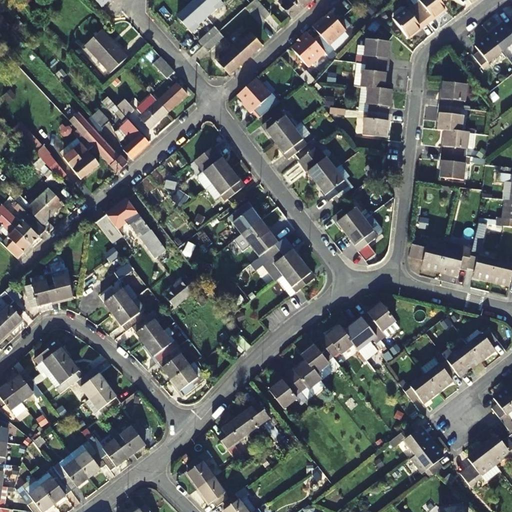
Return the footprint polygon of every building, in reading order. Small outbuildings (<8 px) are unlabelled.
[(197,0),(194,3),(207,17),(215,10),(216,12),(225,4),(220,0),(197,0)] [(266,19),(271,14),(258,0),(254,0),(252,3),(266,19)] [(293,18),(309,4),(306,0),(281,0),(279,2),(293,18)] [(415,6),(428,23),(447,8),(443,3),(440,0),(419,0),(421,2),(415,6)] [(194,3),(179,16),(193,32),(201,25),(200,23),(207,17),(194,3)] [(252,3),(247,7),(261,23),(266,19),(252,3)] [(395,19),(409,38),(428,23),(415,6),(409,11),(408,9),(395,19)] [(315,26),(322,34),(331,45),(347,30),(348,29),(334,13),(324,21),(322,19),(321,20),(315,26)] [(490,34),(503,51),(511,43),(511,26),(510,28),(506,22),(490,34)] [(220,32),(216,27),(200,41),(204,46),(220,32)] [(112,73),(129,57),(123,52),(122,53),(113,42),(114,41),(104,30),(87,45),(112,73)] [(347,30),(331,45),(335,49),(336,50),(352,36),(347,30)] [(239,39),(241,40),(234,46),(246,60),(262,46),(248,31),(239,39)] [(331,45),(322,34),(316,39),(309,31),(308,32),(303,37),(304,39),(294,48),(311,66),(327,52),(329,54),(335,49),(331,45)] [(204,46),(209,51),(225,37),(220,32),(204,46)] [(490,34),(476,46),(480,51),(474,56),(485,69),(491,64),(489,62),(503,51),(490,34)] [(365,56),(369,56),(368,64),(388,66),(391,42),(367,39),(365,56)] [(231,74),(246,60),(234,46),(226,53),(225,52),(217,59),(231,74)] [(155,64),(168,79),(176,72),(162,57),(155,64)] [(367,71),(363,71),(361,87),(385,90),(388,66),(368,64),(367,71)] [(272,95),(257,78),(238,95),(247,105),(246,107),(252,113),(253,112),(260,118),(268,112),(281,102),(273,93),(272,95)] [(468,85),(445,82),(442,106),(461,108),(462,100),(466,101),(468,85)] [(188,94),(177,83),(160,100),(170,111),(188,94)] [(147,89),(152,94),(156,90),(151,85),(147,89)] [(370,112),(390,114),(393,91),(385,90),(361,87),(359,111),(370,112)] [(119,106),(128,116),(135,109),(126,99),(119,106)] [(169,112),(158,101),(140,118),(151,129),(169,112)] [(447,130),(463,132),(465,115),(460,115),(461,108),(442,106),(439,129),(447,130)] [(295,128),(300,124),(287,107),(264,125),(277,142),(295,128)] [(93,116),(103,127),(110,120),(100,109),(93,116)] [(390,114),(370,112),(369,119),(365,119),(364,135),(387,138),(390,114)] [(70,121),(76,128),(118,173),(129,163),(122,156),(120,158),(98,133),(100,132),(89,120),(86,122),(78,114),(70,121)] [(100,132),(104,128),(103,127),(93,116),(89,120),(100,132)] [(128,118),(124,122),(126,124),(123,127),(135,140),(124,150),(132,158),(150,142),(128,118)] [(295,128),(277,142),(290,159),(308,145),(295,128)] [(122,147),(127,143),(115,130),(110,134),(110,135),(122,147)] [(463,132),(447,130),(444,154),(464,156),(465,148),(468,149),(470,133),(463,132)] [(82,143),(65,158),(82,179),(100,164),(82,143)] [(50,154),(48,152),(43,146),(35,153),(62,180),(66,176),(49,155),(50,154)] [(318,146),(300,160),(318,183),(336,169),(318,146)] [(210,150),(196,160),(205,172),(201,175),(200,179),(207,188),(213,183),(231,169),(215,148),(210,150)] [(467,164),(471,164),(472,157),(464,156),(444,154),(441,178),(465,180),(467,164)] [(190,165),(200,179),(201,175),(205,172),(196,160),(190,165)] [(43,183),(50,190),(54,185),(32,164),(27,170),(41,184),(43,183)] [(138,186),(147,195),(164,177),(156,168),(138,186)] [(231,169),(213,183),(227,201),(245,187),(231,169)] [(336,169),(318,183),(331,200),(349,186),(336,169)] [(377,175),(384,184),(392,178),(385,169),(377,175)] [(499,181),(511,181),(511,199),(511,200),(511,174),(499,173),(499,181)] [(40,235),(44,238),(50,233),(41,224),(57,207),(41,191),(21,212),(37,226),(34,229),(40,235)] [(129,225),(130,224),(155,258),(165,251),(127,199),(102,217),(96,222),(113,243),(123,235),(117,227),(126,222),(129,225)] [(505,226),(511,226),(511,200),(510,218),(498,217),(498,225),(505,226)] [(248,203),(230,217),(243,234),(261,220),(248,203)] [(352,203),(334,216),(347,234),(365,220),(352,203)] [(15,211),(11,207),(8,210),(10,213),(8,214),(15,221),(20,216),(15,211)] [(361,251),(383,234),(369,217),(365,220),(347,234),(361,251)] [(34,229),(25,220),(10,235),(26,250),(40,235),(34,229)] [(261,220),(243,234),(261,257),(279,243),(261,220)] [(480,257),(488,223),(479,223),(473,248),(468,268),(476,269),(474,276),(492,281),(497,261),(480,257)] [(0,250),(13,264),(26,250),(10,235),(2,227),(0,228),(0,234),(4,239),(1,242),(3,244),(0,246),(0,250)] [(413,240),(409,257),(424,260),(423,267),(441,271),(446,251),(428,247),(429,243),(413,240)] [(468,268),(473,248),(448,242),(446,251),(441,271),(459,275),(461,269),(467,270),(468,268)] [(280,279),(285,276),(303,261),(289,244),(263,264),(277,281),(279,280),(280,279)] [(280,279),(279,280),(292,297),(303,289),(316,278),(303,261),(285,276),(280,279)] [(511,264),(497,261),(492,281),(510,285),(511,279),(511,278),(511,264)] [(130,273),(127,267),(116,274),(120,280),(130,273)] [(74,297),(67,270),(45,275),(47,281),(53,302),(74,297)] [(165,294),(167,296),(188,279),(185,276),(165,294)] [(196,289),(188,279),(167,296),(175,306),(196,289)] [(29,294),(32,308),(53,302),(47,281),(21,287),(23,295),(29,294)] [(113,288),(102,296),(114,314),(137,297),(128,286),(117,293),(113,288)] [(0,315),(0,322),(10,332),(24,319),(21,317),(26,311),(16,301),(6,291),(2,295),(11,305),(0,315)] [(140,313),(146,308),(138,297),(137,297),(114,314),(127,331),(133,327),(144,319),(140,313)] [(363,317),(382,341),(400,327),(381,303),(363,317)] [(156,320),(160,316),(156,310),(144,319),(133,327),(146,344),(164,331),(156,320)] [(359,351),(371,342),(375,347),(382,341),(363,317),(344,332),(354,345),(359,351)] [(0,341),(10,332),(0,322),(0,341)] [(164,331),(146,344),(159,361),(179,347),(179,346),(175,341),(173,343),(169,338),(172,335),(175,333),(170,326),(164,331)] [(321,341),(333,357),(339,352),(342,355),(354,345),(344,332),(339,326),(321,341)] [(469,345),(481,361),(496,350),(492,344),(497,339),(487,326),(481,331),(483,334),(469,345)] [(241,332),(235,337),(246,351),(252,346),(241,332)] [(333,357),(321,341),(302,355),(307,361),(322,380),(341,366),(333,357)] [(36,359),(40,365),(45,362),(53,372),(71,359),(58,342),(36,359)] [(367,360),(378,351),(375,347),(371,342),(359,351),(367,360)] [(454,356),(452,353),(446,358),(455,370),(460,377),(481,361),(469,345),(454,356)] [(179,347),(159,361),(172,379),(190,365),(181,354),(183,353),(179,347)] [(426,376),(438,392),(454,380),(449,375),(455,370),(446,358),(445,357),(441,352),(434,357),(435,359),(421,370),(426,376)] [(71,359),(53,372),(62,384),(57,388),(61,394),(78,381),(84,376),(71,359)] [(288,375),(308,400),(326,386),(322,380),(307,361),(288,375)] [(37,367),(42,373),(45,371),(49,375),(53,372),(45,362),(40,365),(37,367)] [(190,365),(199,377),(201,375),(204,373),(195,362),(190,365)] [(185,396),(205,380),(201,375),(199,377),(190,365),(172,379),(185,396)] [(84,376),(78,381),(91,398),(108,385),(96,368),(84,376)] [(35,393),(38,398),(44,394),(37,384),(34,380),(27,371),(10,384),(23,402),(35,393)] [(34,380),(37,384),(49,375),(45,371),(42,373),(34,380)] [(302,402),(303,403),(308,400),(288,375),(269,390),(284,409),(297,399),(301,403),(302,402)] [(419,398),(424,403),(438,392),(426,376),(412,386),(410,384),(404,389),(414,402),(419,398)] [(23,402),(10,384),(0,391),(0,406),(1,408),(13,419),(27,408),(23,402)] [(91,398),(86,401),(100,418),(122,402),(108,385),(91,398)] [(492,408),(502,421),(509,429),(511,427),(511,420),(511,391),(509,387),(494,398),(498,404),(492,408)] [(237,418),(249,434),(263,423),(269,432),(276,427),(260,406),(255,410),(252,406),(237,418)] [(219,437),(237,461),(243,456),(235,444),(249,434),(237,418),(222,429),(224,433),(219,437)] [(0,441),(8,443),(11,422),(3,420),(0,419),(0,441)] [(115,432),(112,428),(109,431),(115,439),(129,457),(147,444),(129,421),(115,432)] [(416,432),(411,426),(397,437),(389,443),(395,449),(405,440),(416,454),(433,442),(421,427),(416,432)] [(39,447),(46,442),(41,436),(34,441),(39,447)] [(510,453),(511,455),(511,442),(508,437),(503,441),(498,436),(483,448),(495,464),(510,453)] [(107,464),(112,470),(129,457),(115,439),(104,449),(95,437),(89,441),(107,464)] [(77,460),(90,477),(107,464),(89,441),(72,453),(77,460)] [(426,471),(430,477),(438,471),(443,467),(438,461),(444,456),(433,442),(416,454),(428,469),(426,471)] [(484,477),(485,480),(485,481),(488,481),(488,480),(500,471),(500,470),(495,464),(483,448),(469,459),(473,464),(467,469),(468,471),(477,482),(484,477)] [(191,470),(188,473),(199,489),(215,477),(204,463),(213,456),(209,450),(187,465),(191,470)] [(411,459),(422,474),(426,471),(428,469),(416,454),(411,459)] [(55,467),(72,490),(90,477),(77,460),(65,469),(60,463),(55,467)] [(48,471),(49,472),(38,481),(41,486),(54,503),(72,490),(55,467),(54,467),(48,471)] [(477,482),(468,471),(463,475),(471,487),(477,482)] [(215,477),(199,489),(210,504),(213,502),(217,507),(223,503),(230,498),(215,477)] [(28,492),(22,496),(34,511),(33,511),(42,511),(54,503),(41,486),(30,495),(28,492)] [(249,511),(241,500),(250,494),(245,487),(230,498),(223,503),(227,508),(224,511),(249,511)]
